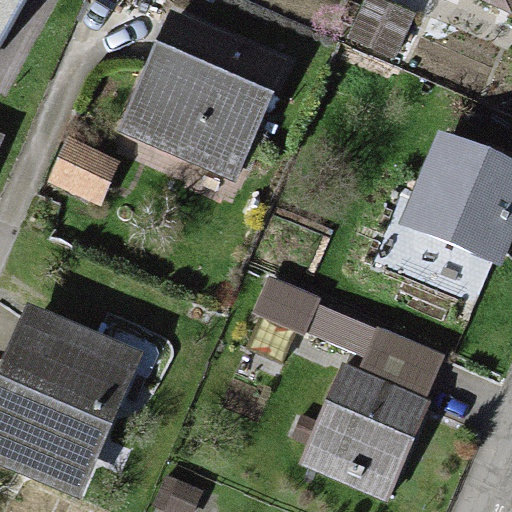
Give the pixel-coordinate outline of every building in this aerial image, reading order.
[(0,0),(0,38),(21,0),(0,0)] [(511,0),(482,0),(510,12),(511,7),(511,0)] [(152,40),(114,129),(235,180),(273,91),(152,40)] [(438,131),(398,222),(501,267),(511,242),(511,158),(510,163),(438,131)] [(120,161),(66,137),(47,181),(101,205),(120,161)] [(341,361),(297,461),(386,500),(429,403),(425,401),(445,354),(377,324),(375,327),(318,303),(321,297),(268,274),(251,312),(303,335),(304,331),(362,357),(357,368),(341,361)] [(38,332),(0,421),(0,481),(72,511),(92,511),(150,379),(38,332)]
